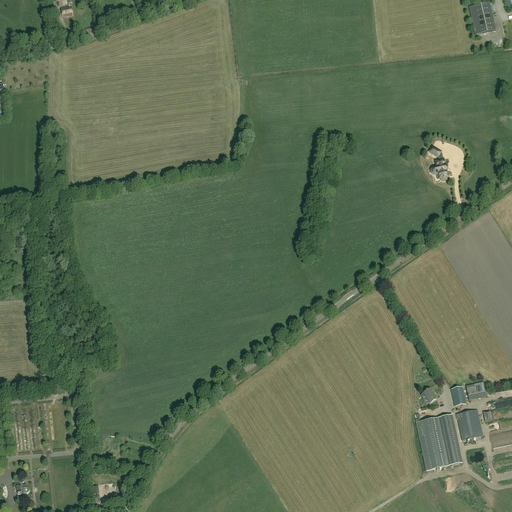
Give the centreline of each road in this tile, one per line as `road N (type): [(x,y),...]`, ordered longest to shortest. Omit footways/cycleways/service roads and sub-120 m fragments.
road 1 (unclassified): [(128,511),(170,436),(211,396),(511,181)]
road 2 (unknown): [(0,339),(79,349),(142,399),(185,419)]
road 3 (unclassified): [(189,0),(83,38),(0,55)]
